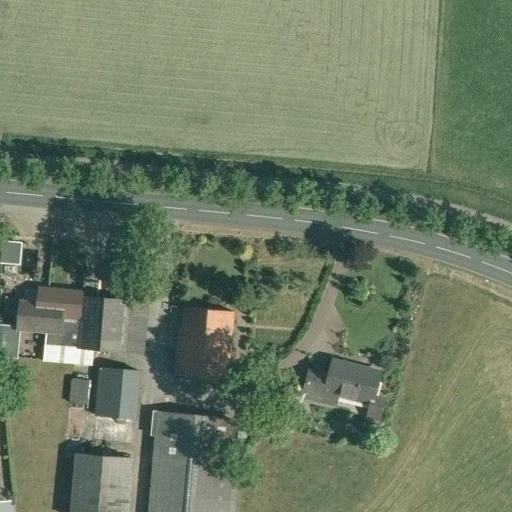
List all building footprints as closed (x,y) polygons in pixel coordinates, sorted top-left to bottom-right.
[(21,242),(2,241),(1,262),(20,263),(21,242)] [(21,303),(19,328),(19,329),(20,329),(49,332),(47,356),(90,360),(96,349),(125,352),(129,302),(139,303),(143,253),(118,251),(114,301),(82,298),(83,291),(47,289),(46,305),(21,303)] [(129,302),(125,352),(144,353),(148,308),(144,308),(145,304),(143,304),(147,253),(143,253),(139,303),(129,302)] [(232,380),(235,348),(231,348),(235,312),(185,307),(183,327),(179,327),(174,375),(232,380)] [(19,329),(19,328),(1,327),(2,352),(17,353),(20,329),(19,329)] [(379,420),(383,404),(373,401),(380,372),(334,360),(330,377),(310,372),(304,397),(337,405),(339,395),(372,403),(369,417),(379,420)] [(137,419),(141,371),(99,367),(95,415),(137,419)] [(90,380),(72,378),(69,402),(87,404),(90,380)] [(300,389),(273,382),(262,425),(289,432),(300,389)] [(236,511),(244,419),(154,410),(152,435),(155,436),(148,511),(236,511)] [(129,511),(134,458),(76,451),(70,511),(129,511)]
